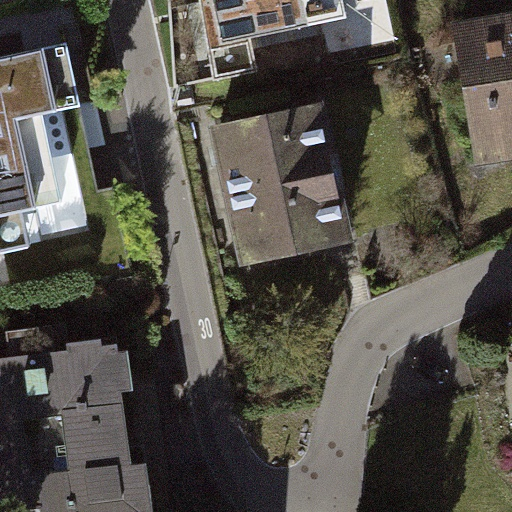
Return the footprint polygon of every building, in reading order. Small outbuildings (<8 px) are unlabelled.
[(189,0),(200,51),(361,18),(357,0),(189,0)] [(511,24),(441,40),(471,181),(511,172),(511,24)] [(72,48),(0,62),(0,174),(93,157),(72,48)] [(323,105),(216,122),(238,263),(345,246),(323,105)] [(115,350),(0,365),(0,511),(129,511),(136,511),(115,350)]
